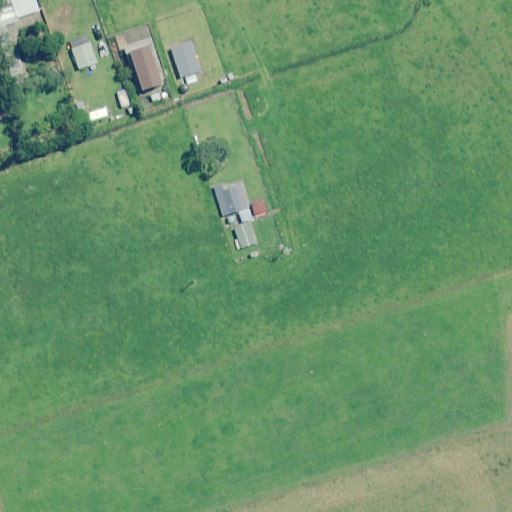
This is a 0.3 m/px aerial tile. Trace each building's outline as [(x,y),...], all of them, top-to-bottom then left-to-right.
[(37,11),(33,0),(7,0),(11,11),(2,14),(6,25),(16,22),(15,18),(37,11)] [(95,63),(88,43),(70,49),(77,69),(95,63)] [(199,70),(189,43),(169,50),(179,77),(199,70)] [(153,57),(149,45),(125,53),(139,92),(161,84),(151,58),(153,57)] [(128,105),(123,89),(115,92),(120,108),(128,105)] [(247,208),(240,185),(220,191),(218,185),(212,187),(221,216),(247,208)] [(265,211),(261,200),(250,204),(253,215),(265,211)]
